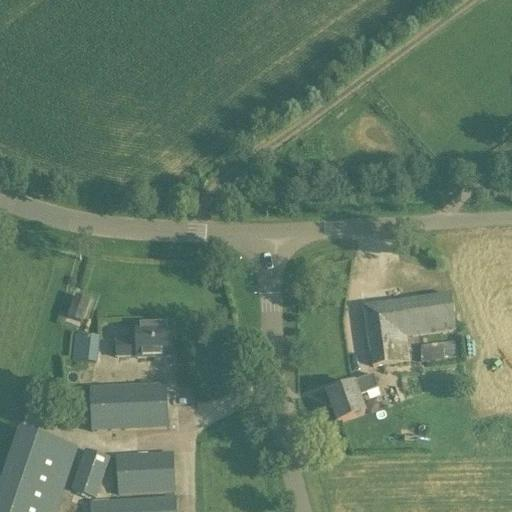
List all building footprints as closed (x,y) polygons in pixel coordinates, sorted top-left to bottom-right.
[(81,325),(89,303),(75,298),(68,320),(81,325)] [(372,368),(409,363),(406,339),(455,331),(449,299),(363,309),(372,368)] [(117,344),(118,361),(171,358),(169,326),(135,327),(136,343),(117,344)] [(75,335),(74,360),(102,361),(102,336),(75,335)] [(457,344),(421,345),(422,361),(458,359),(457,344)] [(364,415),(358,399),(379,391),(374,379),(328,396),(339,424),(364,415)] [(166,387),(90,389),(91,434),(168,429),(166,387)] [(0,483),(0,511),(55,511),(77,450),(18,430),(0,483)] [(95,502),(110,461),(85,452),(70,494),(95,502)] [(118,498),(175,496),(173,454),(116,458),(118,498)] [(175,511),(175,500),(90,503),(90,511),(175,511)]
